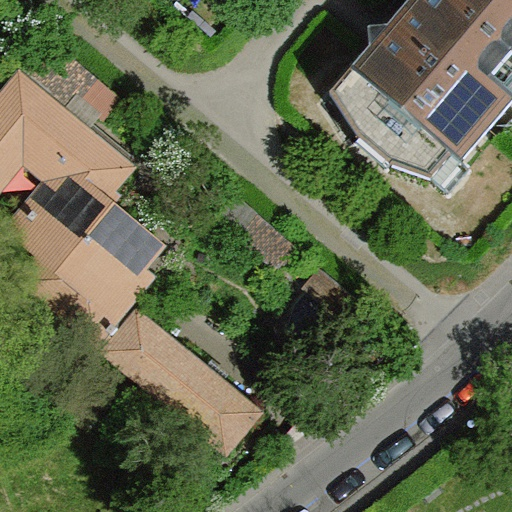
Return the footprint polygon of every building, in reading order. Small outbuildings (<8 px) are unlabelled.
[(415,0),(375,48),(333,97),(363,140),(392,166),(432,180),(448,162),(464,163),(491,131),(511,106),(511,51),(452,0),(415,0)] [(511,0),(452,0),(511,51),(511,0)] [(24,82),(66,116),(96,80),(55,45),(24,82)] [(24,82),(0,110),(0,188),(27,157),(55,183),(18,229),(45,256),(25,282),(99,345),(104,339),(124,315),(151,282),(136,273),(158,245),(106,202),(130,171),(66,116),(24,82)] [(133,323),(124,315),(104,339),(114,346),(133,323)] [(263,415),(140,315),(133,323),(114,346),(109,352),(230,454),(263,415)]
